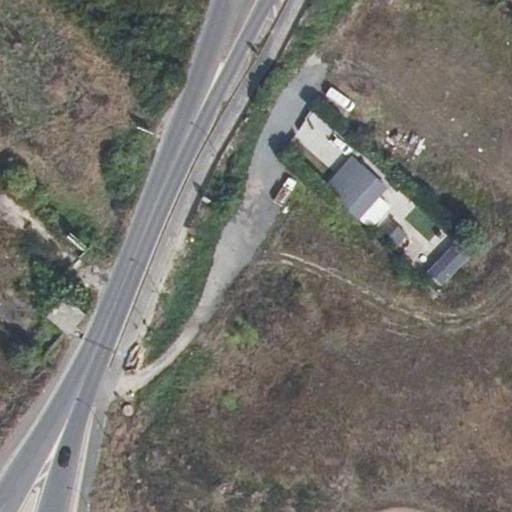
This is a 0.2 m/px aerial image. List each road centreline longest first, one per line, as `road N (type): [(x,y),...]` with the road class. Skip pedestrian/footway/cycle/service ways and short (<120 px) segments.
road 1 (track): [(296,117),(225,281),(171,355),(130,384),(102,389),(80,381)]
road 2 (tertiary): [(147,211),(260,0)]
road 3 (tertiary): [(223,0),(147,211)]
road 4 (tertiary): [(147,211),(80,381)]
road 5 (tertiary): [(80,381),(0,511)]
road 6 (tertiary): [(50,511),(80,381)]
